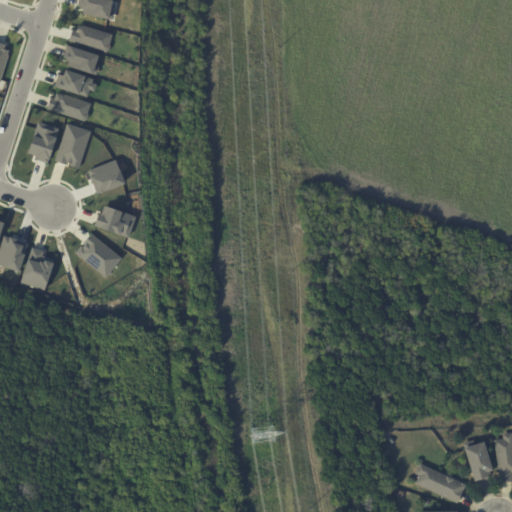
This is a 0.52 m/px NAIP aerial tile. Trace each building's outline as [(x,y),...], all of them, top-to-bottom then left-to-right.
[(83,0),(115,0),(113,11),(115,11),(113,20),(92,15),(93,11),(82,8),(83,0)] [(73,29),(77,30),(79,24),(114,35),(109,52),(70,40),(73,29)] [(0,42),(6,44),(4,49),(10,50),(0,80),(0,42)] [(72,46),(101,55),(98,66),(99,67),(97,74),(66,64),(72,46)] [(60,73),(65,75),(66,69),(94,78),(93,82),(98,83),(95,90),(90,89),(88,96),(56,85),(60,73)] [(51,97),(56,98),(58,92),(93,103),(87,122),(47,109),(51,97)] [(38,121),(61,128),(50,164),(36,159),(37,156),(28,152),(38,121)] [(67,123),(92,131),(79,168),(55,160),(67,123)] [(88,170),(118,159),(127,183),(97,194),(88,170)] [(98,213),(104,215),(107,206),(136,217),(129,237),(94,225),(98,213)] [(76,253),(92,233),(122,258),(106,278),(76,253)] [(0,247),(4,235),(30,243),(21,272),(0,265),(0,247)] [(32,246),(46,251),(44,257),(56,260),(47,291),(21,283),(32,246)] [(511,472),(511,481),(499,483),(494,440),(502,439),(502,434),(511,433),(511,472)] [(482,441),(491,469),(488,471),(488,474),(486,474),(486,477),(487,479),(475,483),(474,480),(472,480),(463,447),(462,443),(473,440),(474,443),(482,441)] [(449,478),(464,485),(456,503),(415,483),(418,475),(414,473),(419,463),(449,478)]
